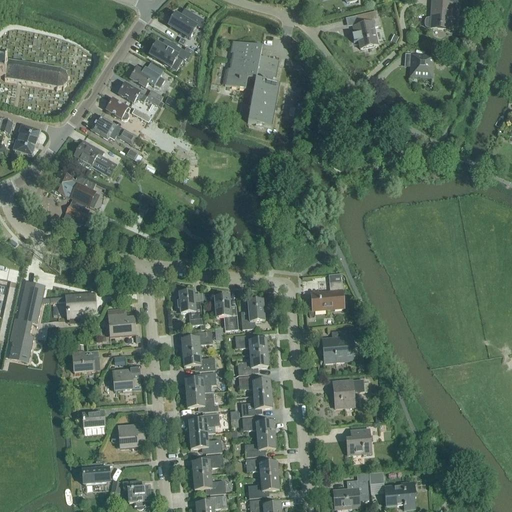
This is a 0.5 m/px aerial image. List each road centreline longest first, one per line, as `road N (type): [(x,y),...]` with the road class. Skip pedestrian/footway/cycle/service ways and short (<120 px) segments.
road 1 (residential): [(309,511),(285,286),(145,267)]
road 2 (unclassified): [(511,185),(379,108),(294,20),(232,0)]
road 3 (residential): [(167,511),(145,267)]
road 4 (residential): [(145,267),(35,237),(0,190)]
road 5 (tertiary): [(151,11),(63,137)]
